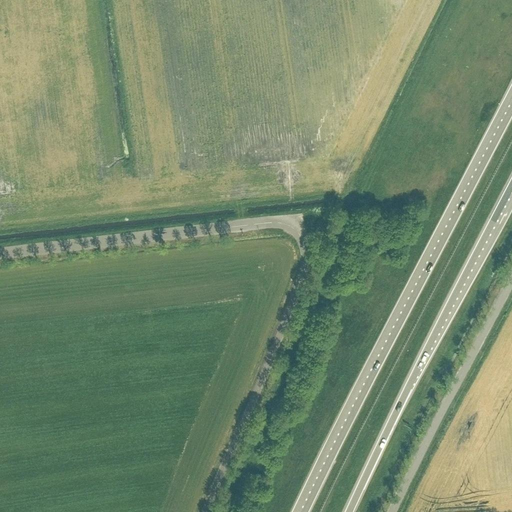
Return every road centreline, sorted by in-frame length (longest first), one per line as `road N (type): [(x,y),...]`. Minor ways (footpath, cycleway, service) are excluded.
road 1 (unclassified): [(0,252),(272,221),(298,232),(303,270),(205,511)]
road 2 (trunk): [(511,105),(300,511)]
road 3 (trunk): [(348,511),(511,184)]
road 4 (unclassified): [(391,511),(511,279)]
